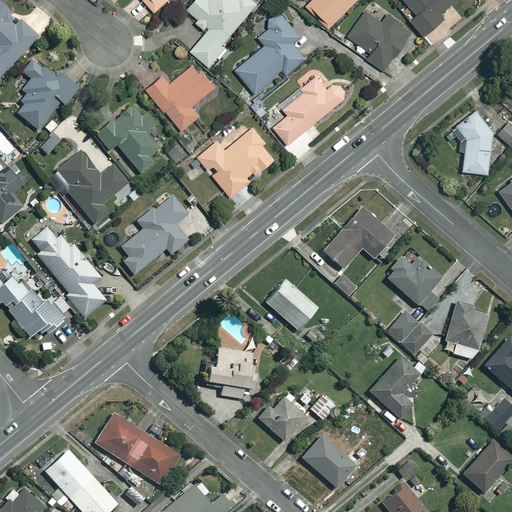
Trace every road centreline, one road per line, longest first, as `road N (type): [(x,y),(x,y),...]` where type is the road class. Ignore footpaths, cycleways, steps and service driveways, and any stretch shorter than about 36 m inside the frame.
road 1 (tertiary): [(115,349),(363,143)]
road 2 (residential): [(294,511),(115,349)]
road 3 (residential): [(511,275),(363,143)]
road 4 (tertiary): [(363,143),(511,21)]
